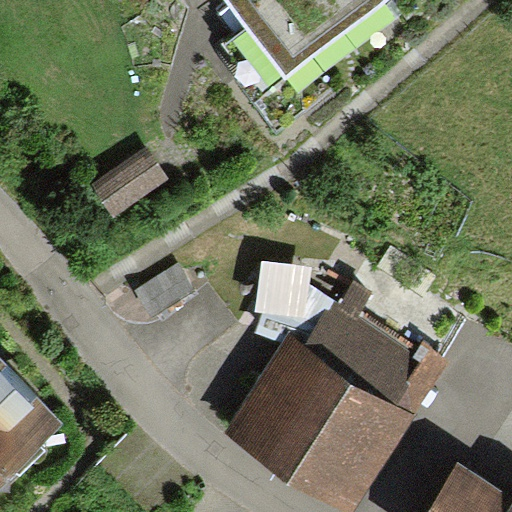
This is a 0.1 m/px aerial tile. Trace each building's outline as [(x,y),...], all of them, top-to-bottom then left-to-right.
[(240,0),(288,64),(374,0),(399,0),(408,11),(422,0),(240,0)] [(147,138),(95,173),(118,208),(171,174),(147,138)] [(287,326),(226,421),(350,499),(410,404),(287,326)] [(0,455),(39,420),(0,378),(0,455)] [(413,511),(511,511),(443,466),(413,511)]
